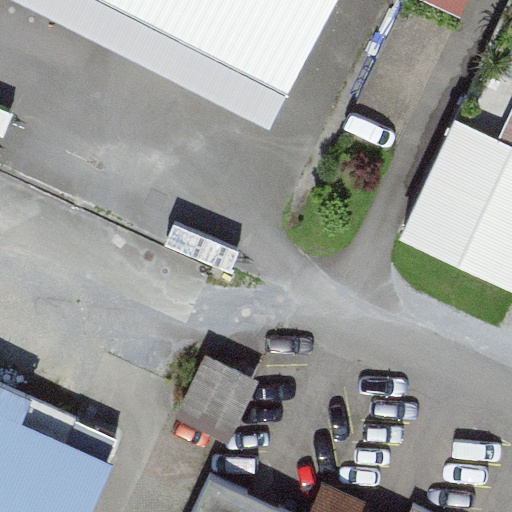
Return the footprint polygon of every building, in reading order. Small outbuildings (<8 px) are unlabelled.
[(114,0),(270,79),(309,0),(114,0)] [(511,116),(469,96),(406,230),(511,279),(511,0),(483,62),(511,75),(511,116)] [(236,429),(262,366),(208,343),(181,406),(236,429)] [(0,511),(79,511),(107,456),(0,403),(0,511)] [(280,511),(207,476),(189,511),(280,511)] [(307,511),(381,511),(322,483),(307,511)]
